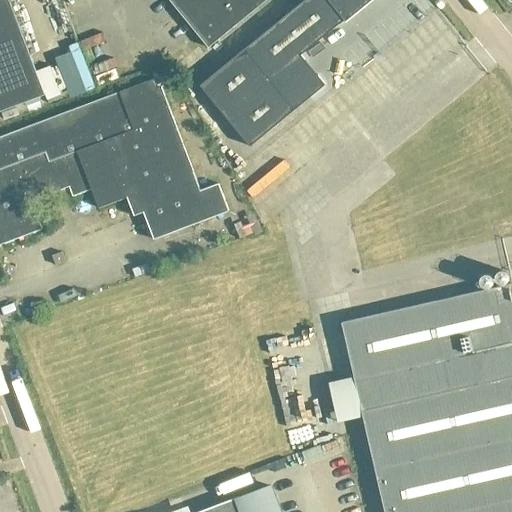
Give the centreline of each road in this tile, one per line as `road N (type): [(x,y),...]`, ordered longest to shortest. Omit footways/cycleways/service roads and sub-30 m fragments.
road 1 (unknown): [(511,260),(322,309),(329,371)]
road 2 (unclassified): [(54,511),(0,357)]
